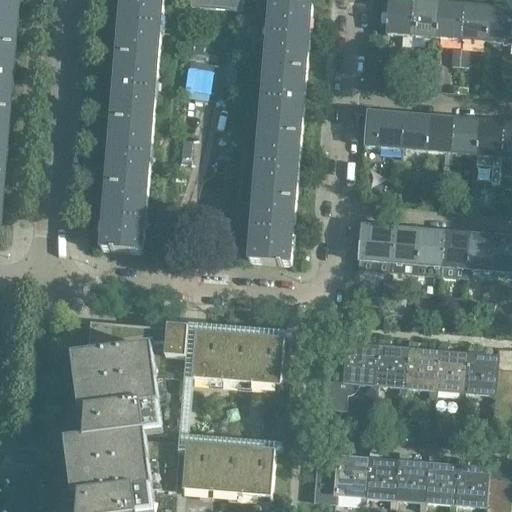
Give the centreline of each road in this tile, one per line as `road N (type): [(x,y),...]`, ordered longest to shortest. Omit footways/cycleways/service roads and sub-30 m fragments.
road 1 (residential): [(46,281),(329,301),(337,214)]
road 2 (residential): [(46,281),(69,0)]
road 3 (residential): [(24,511),(46,281)]
road 4 (residential): [(511,222),(337,214)]
road 5 (residential): [(511,109),(347,100)]
